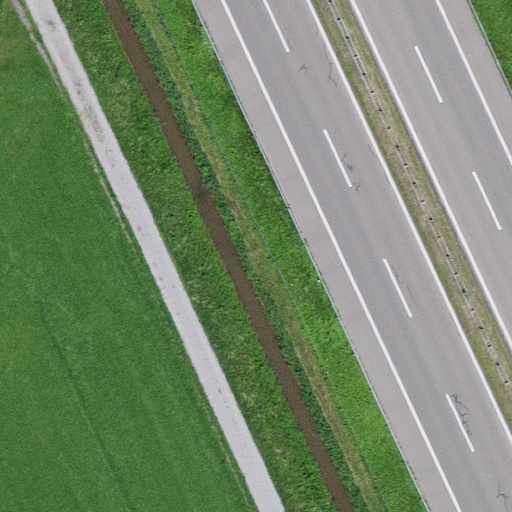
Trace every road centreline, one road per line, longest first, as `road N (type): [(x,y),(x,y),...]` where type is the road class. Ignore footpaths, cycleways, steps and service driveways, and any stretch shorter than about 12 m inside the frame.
road 1 (track): [(36,0),(276,511)]
road 2 (motorway): [(266,0),(502,511)]
road 3 (motorway): [(511,247),(396,0)]
